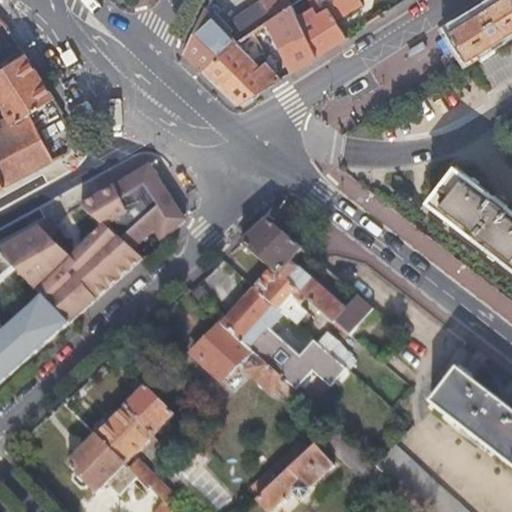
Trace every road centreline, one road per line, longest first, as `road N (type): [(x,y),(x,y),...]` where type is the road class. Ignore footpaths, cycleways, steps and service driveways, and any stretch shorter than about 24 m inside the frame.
road 1 (residential): [(242,145),(232,200),(209,235),(0,429)]
road 2 (tertiary): [(511,345),(242,145)]
road 3 (tertiary): [(242,145),(260,117),(448,0)]
road 4 (residential): [(0,217),(113,159),(179,105)]
